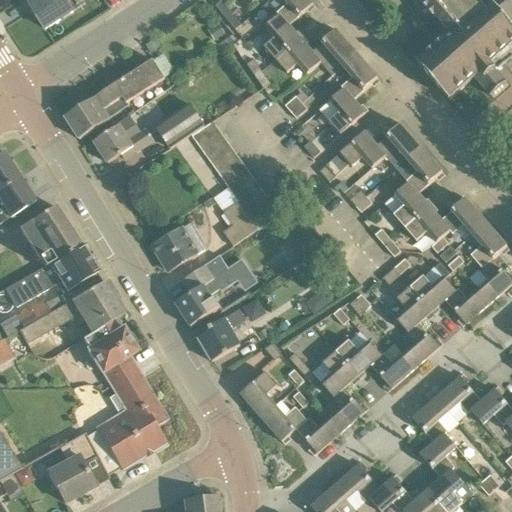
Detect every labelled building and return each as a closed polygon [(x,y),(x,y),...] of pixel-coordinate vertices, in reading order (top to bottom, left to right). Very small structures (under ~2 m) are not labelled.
[(45,29),(74,11),(66,0),(38,0),(30,6),(45,29)] [(289,27),(307,11),(312,7),(306,0),(282,0),(287,6),(277,14),(280,16),(289,27)] [(511,0),(420,0),(451,35),(417,64),(449,101),(475,79),(491,98),(507,85),(496,72),(498,71),(492,64),(511,46),(511,27),(510,25),(511,23),(511,0)] [(226,19),(232,14),(221,2),(216,7),(226,19)] [(232,14),(226,19),(236,31),(242,26),(232,14)] [(299,39),(295,34),(289,27),(280,16),(265,29),(275,40),(265,48),(275,60),(299,39)] [(216,43),(226,36),(218,24),(208,31),(216,43)] [(336,32),(330,38),(311,54),(321,65),(323,67),(333,58),(342,69),(357,57),(336,32)] [(156,39),(145,46),(150,55),(161,47),(156,39)] [(311,54),(305,46),(299,39),(275,60),(287,74),(297,66),(307,77),(321,65),(311,54)] [(353,101),(372,85),(377,81),(357,57),(342,69),(351,79),(342,88),(344,91),(353,101)] [(247,65),(255,77),(262,72),(254,61),(247,65)] [(154,62),(65,118),(79,141),(111,120),(110,119),(129,108),(127,105),(165,80),(154,62)] [(271,85),(262,72),(255,77),(264,90),(271,85)] [(329,123),(341,136),(365,115),(353,101),(344,91),(330,103),(339,114),(329,123)] [(285,107),(291,114),(302,104),(296,97),(285,107)] [(302,104),(291,114),(297,120),(308,111),(302,104)] [(182,110),(155,128),(170,151),(183,143),(181,141),(196,131),(192,125),(182,110)] [(199,148),(221,133),(214,123),(192,137),(199,148)] [(102,154),(108,165),(122,156),(125,162),(155,143),(147,130),(130,140),(120,126),(94,143),(96,146),(94,147),(100,156),(102,154)] [(401,127),(395,132),(377,148),(386,159),(388,161),(398,153),(407,163),(421,151),(401,127)] [(228,144),(221,133),(199,148),(207,159),(228,144)] [(377,148),(365,134),(341,154),(352,168),(362,159),(372,171),(386,159),(377,148)] [(314,159),(321,153),(311,142),(304,148),(314,159)] [(236,154),(228,144),(207,159),(214,169),(236,154)] [(442,175),(421,151),(407,163),(416,174),(406,182),(409,185),(418,196),(442,175)] [(0,190),(19,178),(3,153),(0,154),(0,190)] [(243,164),(236,154),(214,169),(221,179),(243,164)] [(250,175),(243,164),(221,179),(229,190),(250,175)] [(320,173),(329,184),(336,178),(327,167),(320,173)] [(258,185),(250,175),(229,190),(236,200),(258,185)] [(35,203),(19,178),(0,190),(0,205),(9,220),(35,203)] [(265,195),(258,185),(236,200),(239,204),(243,210),(265,195)] [(429,209),(424,203),(418,196),(409,185),(395,197),(404,208),(394,217),(405,229),(429,209)] [(350,201),(355,208),(366,198),(361,192),(350,201)] [(273,206),(265,195),(243,210),(251,221),(273,206)] [(366,198),(355,208),(361,214),(372,205),(366,198)] [(214,199),(204,205),(208,210),(217,205),(214,199)] [(486,225),(465,201),(441,222),(450,233),(452,236),(463,227),(472,237),(486,225)] [(243,210),(239,204),(224,214),(233,227),(223,234),(233,248),(258,231),(251,221),(243,210)] [(280,216),(273,206),(251,221),(258,231),(280,216)] [(80,247),(54,207),(18,230),(41,269),(42,271),(80,247)] [(427,234),(436,245),(444,239),(450,233),(441,222),(429,209),(405,229),(417,243),(427,234)] [(210,248),(195,222),(153,248),(169,273),(210,248)] [(507,249),(486,225),(472,237),(481,248),(471,256),(483,270),(493,261),(501,254),(507,249)] [(375,236),(384,246),(391,241),(382,231),(375,236)] [(321,247),(311,232),(293,244),(304,259),(321,247)] [(449,246),(444,239),(436,245),(432,249),(437,255),(449,246)] [(401,253),(391,241),(384,246),(394,259),(401,253)] [(65,294),(97,274),(80,247),(42,271),(41,269),(5,290),(16,309),(48,291),(45,284),(55,278),(65,294)] [(440,258),(446,264),(457,255),(451,248),(440,258)] [(459,258),(448,267),(453,273),(464,263),(459,258)] [(405,260),(394,270),(400,277),(411,267),(405,260)] [(176,305),(191,328),(219,310),(211,297),(220,291),(221,293),(250,274),(242,261),(215,279),(207,266),(181,283),(190,297),(176,305)] [(489,306),(490,305),(511,286),(511,282),(493,261),(483,270),(480,273),(488,282),(477,291),(489,306)] [(304,263),(294,270),(299,278),(310,271),(304,263)] [(443,279),(445,280),(450,276),(441,264),(434,269),(443,279)] [(400,277),(394,270),(383,279),(389,286),(400,277)] [(438,308),(445,302),(456,293),(445,280),(443,279),(433,288),(424,277),(411,289),(432,313),(438,308)] [(123,315),(103,283),(70,303),(51,314),(22,331),(19,333),(26,346),(78,316),(90,335),(115,320),(123,315)] [(395,320),(407,334),(408,335),(418,325),(426,319),(432,313),(411,289),(397,300),(406,311),(395,320)] [(327,290),(316,297),(325,309),(335,302),(327,290)] [(445,302),(453,312),(466,326),(489,306),(477,291),(467,300),(458,290),(456,293),(445,302)] [(362,296),(356,301),(366,312),(371,307),(362,296)] [(51,314),(45,305),(43,300),(14,316),(22,331),(51,314)] [(360,317),(366,312),(356,301),(350,306),(360,317)] [(341,310),(333,316),(343,327),(350,321),(341,310)] [(198,339),(212,363),(241,347),(232,331),(246,323),(241,312),(213,327),(208,330),(210,332),(198,339)] [(86,352),(113,397),(141,379),(128,358),(137,353),(135,350),(136,343),(131,334),(124,332),(122,329),(116,333),(111,324),(116,321),(115,320),(90,335),(82,340),(88,350),(86,352)] [(415,370),(427,360),(439,349),(418,325),(408,335),(407,334),(405,336),(414,347),(403,356),(415,370)] [(3,341),(0,343),(0,365),(13,358),(3,341)] [(382,358),(381,357),(369,343),(358,352),(349,342),(336,354),(357,378),(371,367),(382,358)] [(275,362),(282,357),(272,345),(264,350),(275,362)] [(391,391),(415,370),(403,356),(394,346),(381,357),(382,358),(371,367),(391,391)] [(323,365),(332,375),(321,385),(333,399),(344,390),(357,378),(336,354),(323,365)] [(300,372),(306,367),(295,355),(290,360),(300,372)] [(306,367),(300,372),(310,384),(316,379),(306,367)] [(304,383),(295,371),(289,376),(298,388),(304,383)] [(241,395),(262,420),(277,407),(267,396),(278,387),(266,374),(241,395)] [(141,379),(113,397),(123,413),(85,437),(96,458),(107,478),(121,469),(122,472),(144,458),(145,459),(146,459),(143,454),(149,451),(152,455),(153,455),(152,454),(165,446),(153,427),(166,419),(141,379)] [(461,379),(447,390),(437,399),(450,413),(460,405),(469,415),(471,413),(471,412),(481,403),(461,379)] [(329,420),(342,435),(365,414),(360,408),(344,390),(333,399),(331,401),(339,411),(329,420)] [(496,391),(481,403),(471,412),(471,413),(483,427),(495,417),(503,427),(506,425),(505,424),(511,418),(511,410),(501,397),(496,391)] [(293,399),(303,410),(309,405),(299,393),(293,399)] [(437,399),(412,420),(425,435),(425,434),(434,444),(444,435),(445,435),(448,433),(439,423),(450,413),(437,399)] [(277,407),(262,420),(282,444),(297,431),(307,422),(306,421),(296,409),(286,418),(277,407)] [(297,431),(318,455),(342,435),(329,420),(318,429),(310,419),(306,421),(307,422),(297,431)] [(420,456),(432,471),(433,470),(441,480),(452,471),(455,468),(446,459),(457,450),(445,435),(444,435),(434,444),(420,456)] [(82,465),(96,458),(85,437),(60,451),(65,462),(47,472),(64,504),(94,488),(82,465)] [(0,480),(20,469),(0,439),(0,480)] [(359,467),(335,488),(347,503),(358,493),(367,503),(369,501),(369,500),(380,491),(359,467)] [(453,511),(462,505),(454,495),(464,485),(452,471),(441,480),(429,491),(447,511),(453,511)] [(490,476),(484,481),(493,493),(500,488),(490,476)] [(403,511),(414,503),(399,485),(394,479),(380,491),(369,500),(369,501),(378,511),(384,511),(393,505),(398,511),(403,511)] [(488,497),(493,493),(484,481),(479,486),(488,497)] [(335,488),(327,495),(311,508),(314,511),(338,511),(347,503),(335,488)] [(403,511),(447,511),(429,491),(414,503),(403,511)] [(217,511),(217,510),(218,508),(218,503),(215,501),(215,498),(181,502),(182,511),(217,511)]
